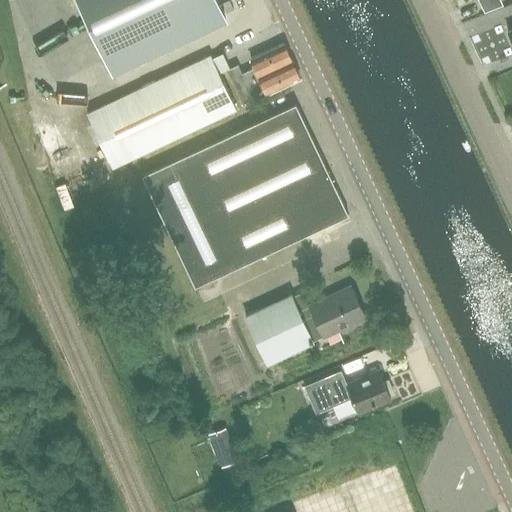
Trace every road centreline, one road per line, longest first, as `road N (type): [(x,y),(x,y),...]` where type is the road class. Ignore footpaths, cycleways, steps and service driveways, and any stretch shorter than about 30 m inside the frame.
road 1 (tertiary): [(511,501),(281,0)]
road 2 (unclassified): [(511,193),(422,0)]
